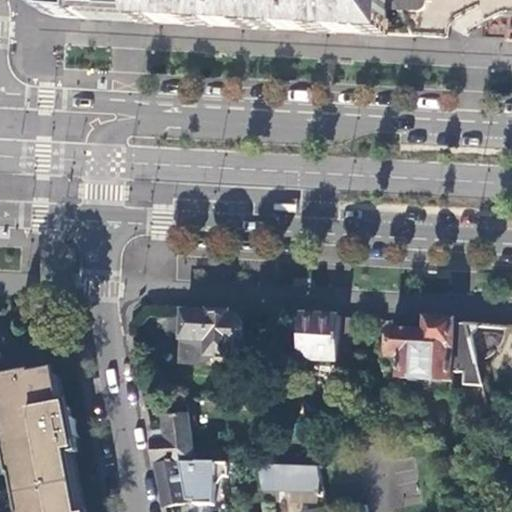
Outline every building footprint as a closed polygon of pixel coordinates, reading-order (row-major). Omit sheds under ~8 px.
[(67,20),(80,20),(80,0),(19,0),(29,7),(39,14),(52,17),(67,20)] [(138,23),(136,0),(80,0),(80,20),(110,21),(138,23)] [(413,38),(395,0),(136,0),(138,23),(205,27),(328,33),(413,38)] [(511,0),(395,0),(413,38),(450,40),(451,32),(452,27),(455,24),(460,19),(479,10),(486,22),(498,16),(501,15),(507,14),(507,0),(511,0)] [(296,214),(297,206),(274,204),(274,212),(296,214)] [(236,365),(240,365),(243,364),(245,362),(246,343),(244,343),(245,324),(238,317),(184,314),(183,340),(184,340),(183,364),(210,365),(211,357),(233,359),(234,363),(236,365)] [(320,317),(304,316),(302,361),(331,363),(331,367),(339,368),(341,318),(320,317)] [(341,318),(339,368),(339,369),(357,370),(360,319),(341,318)] [(468,325),(430,322),(429,334),(391,332),(390,358),(401,359),(400,379),(452,382),(452,374),(464,374),(464,386),(483,387),(477,362),(468,325)] [(0,389),(0,511),(81,511),(71,457),(78,455),(75,442),(80,441),(76,423),(72,424),(70,411),(63,413),(56,378),(0,389)] [(198,463),(188,400),(164,405),(170,434),(171,440),(153,444),(157,462),(198,463)] [(170,434),(152,436),(153,440),(153,444),(171,440),(170,434)] [(229,464),(198,463),(157,462),(164,497),(166,508),(189,504),(189,502),(196,502),(196,505),(215,505),(216,476),(228,477),(229,464)] [(320,468),(285,466),(260,465),(264,490),(325,493),(320,468)]
